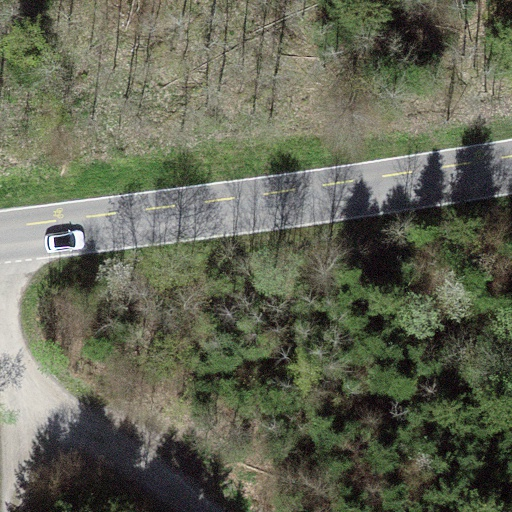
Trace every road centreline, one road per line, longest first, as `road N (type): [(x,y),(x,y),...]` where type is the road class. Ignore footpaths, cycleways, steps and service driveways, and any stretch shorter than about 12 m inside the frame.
road 1 (tertiary): [(511,166),(0,238)]
road 2 (track): [(173,511),(18,395)]
